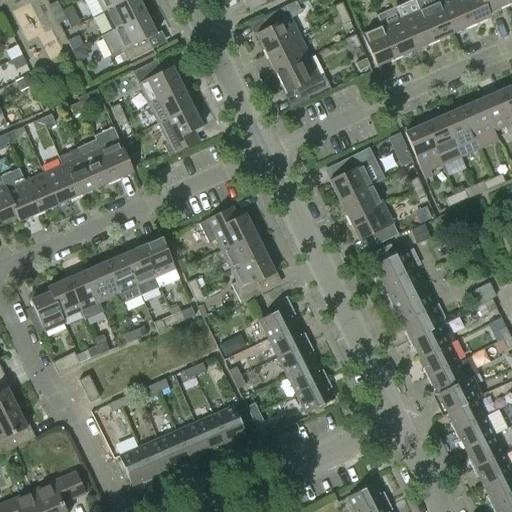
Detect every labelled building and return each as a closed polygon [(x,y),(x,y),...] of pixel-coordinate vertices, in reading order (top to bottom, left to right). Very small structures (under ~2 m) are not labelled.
[(95,0),(102,14),(129,0),(95,0)] [(136,0),(129,0),(102,14),(111,32),(144,15),(136,0)] [(237,0),(239,3),(245,0),(247,0),(253,10),(272,0),(237,0)] [(413,0),(395,8),(399,20),(413,51),(432,43),(413,0)] [(435,0),(413,0),(432,43),(450,35),(435,0)] [(435,0),(450,35),(469,27),(457,0),(435,0)] [(457,0),(469,27),(488,19),(479,0),(457,0)] [(501,0),(479,0),(488,19),(489,18),(487,14),(505,6),(501,0)] [(52,15),(60,12),(55,3),(48,7),(52,15)] [(336,17),(345,13),(340,4),(332,7),(336,17)] [(262,18),(267,29),(255,35),(265,55),(299,39),(283,8),(262,18)] [(399,20),(395,8),(375,17),(380,28),(394,59),(413,51),(399,20)] [(64,21),(60,12),(52,15),(57,25),(64,21)] [(349,23),(345,13),(336,17),(341,27),(349,23)] [(111,32),(100,38),(101,41),(102,41),(110,57),(121,52),(146,40),(154,35),(144,15),(111,32)] [(394,59),(380,28),(361,36),(375,68),(394,59)] [(66,43),(71,52),(78,48),(73,39),(66,43)] [(299,39),(265,55),(274,75),(308,58),(299,39)] [(146,40),(121,52),(126,63),(151,50),(146,40)] [(78,48),(71,52),(77,63),(87,58),(82,46),(78,48)] [(9,62),(16,59),(12,50),(4,53),(9,62)] [(308,58),(274,75),(284,95),(301,87),(306,97),(328,87),(322,76),(318,78),(308,58)] [(21,68),(16,59),(9,62),(13,71),(21,68)] [(171,68),(162,73),(156,61),(131,73),(147,105),(181,88),(171,68)] [(366,62),(354,67),(358,74),(369,70),(366,62)] [(26,77),(15,82),(20,92),(31,86),(26,77)] [(511,86),(498,93),(511,124),(511,86)] [(190,108),(181,88),(147,105),(156,125),(190,108)] [(75,98),(81,112),(102,103),(96,89),(75,98)] [(511,125),(511,124),(498,93),(479,101),(493,132),(503,128),(507,136),(511,134),(511,125)] [(72,117),(81,112),(75,98),(66,102),(72,117)] [(497,142),(493,132),(479,101),(460,109),(478,150),(497,142)] [(114,118),(122,115),(118,105),(110,109),(114,118)] [(200,128),(190,108),(156,125),(166,144),(162,146),(167,158),(197,143),(192,132),(200,128)] [(460,109),(442,117),(459,158),(478,150),(460,109)] [(122,115),(114,118),(118,128),(126,125),(122,115)] [(40,120),(44,128),(53,124),(50,116),(40,120)] [(459,158),(442,117),(423,125),(440,166),(459,158)] [(44,128),(40,120),(31,124),(34,133),(44,128)] [(440,166),(423,125),(403,134),(423,180),(430,177),(428,171),(440,166)] [(131,173),(118,142),(112,129),(92,137),(94,142),(112,182),(131,173)] [(3,136),(6,145),(16,140),(12,132),(3,136)] [(94,142),(75,150),(93,190),(112,182),(94,142)] [(93,190),(75,150),(57,158),(60,167),(74,198),(93,190)] [(339,163),(344,174),(328,182),(338,202),(372,185),(362,166),(366,163),(360,152),(339,163)] [(60,167),(42,175),(55,206),(74,198),(60,167)] [(37,214),(23,183),(17,170),(0,177),(0,181),(2,187),(18,222),(37,214)] [(55,206),(42,175),(23,183),(37,214),(55,206)] [(491,179),(494,188),(504,184),(500,175),(491,179)] [(412,192),(420,188),(416,179),(408,182),(412,192)] [(494,188),(491,179),(481,183),(485,192),(494,188)] [(372,185),(338,202),(347,222),(381,205),(372,185)] [(18,222),(2,187),(0,187),(0,225),(15,219),(17,223),(18,222)] [(420,188),(412,192),(416,202),(425,198),(420,188)] [(463,191),(453,195),(457,204),(466,200),(463,191)] [(457,204),(453,195),(444,200),(447,208),(457,204)] [(397,236),(381,205),(347,222),(357,242),(370,236),(375,246),(397,236)] [(244,215),(234,220),(229,209),(197,225),(207,244),(214,241),(220,252),(254,235),(244,215)] [(422,225),(408,231),(415,245),(429,239),(422,225)] [(263,255),(254,235),(220,252),(229,271),(263,255)] [(160,239),(140,248),(158,289),(178,280),(160,239)] [(405,250),(394,256),(389,246),(365,257),(375,278),(377,277),(386,295),(384,296),(393,314),(395,313),(405,332),(403,333),(407,342),(438,326),(439,327),(442,325),(405,250)] [(140,248),(122,256),(139,297),(158,289),(140,248)] [(239,305),(261,294),(256,284),(273,275),(263,255),(229,271),(235,283),(230,285),(239,305)] [(122,256),(103,264),(117,296),(121,305),(139,297),(122,256)] [(117,296),(103,264),(84,272),(98,304),(117,296)] [(84,272),(65,280),(79,312),(83,321),(102,313),(98,304),(84,272)] [(65,280),(47,289),(49,293),(62,324),(63,324),(61,320),(79,312),(65,280)] [(194,280),(186,284),(190,293),(198,290),(194,280)] [(494,298),(488,285),(468,295),(474,308),(494,298)] [(202,299),(198,290),(190,293),(194,303),(202,299)] [(62,324),(49,293),(29,301),(43,333),(62,324)] [(275,302),(280,311),(257,322),(267,341),(296,326),(291,317),(294,316),(285,298),(275,302)] [(483,305),(487,314),(495,310),(490,301),(483,305)] [(201,306),(196,308),(201,320),(206,318),(201,306)] [(180,313),(170,317),(173,325),(183,321),(180,313)] [(170,317),(160,320),(164,329),(169,327),(173,325),(170,317)] [(164,329),(160,320),(152,324),(157,336),(171,331),(169,327),(164,329)] [(503,325),(495,329),(500,338),(508,334),(503,325)] [(296,326),(267,341),(276,359),(307,343),(303,334),(301,335),(296,326)] [(438,326),(407,342),(411,351),(414,350),(419,360),(448,345),(454,342),(449,333),(443,336),(439,327),(438,326)] [(142,328),(132,332),(135,340),(145,336),(142,328)] [(135,340),(132,332),(122,336),(126,344),(135,340)] [(511,342),(508,334),(500,338),(505,347),(511,343),(511,342)] [(95,347),(104,343),(101,336),(92,340),(95,347)] [(95,347),(94,347),(98,356),(107,352),(104,343),(95,347)] [(225,343),(218,346),(223,357),(234,352),(230,345),(225,343)] [(312,352),(307,343),(276,359),(285,377),(314,363),(310,354),(312,352)] [(457,363),(448,345),(419,360),(423,369),(421,370),(425,379),(457,363)] [(98,356),(94,347),(85,351),(88,360),(98,356)] [(77,364),(72,354),(50,364),(56,375),(77,364)] [(319,372),(314,363),(285,377),(294,395),(326,380),(321,371),(319,372)] [(466,381),(457,363),(425,379),(430,388),(432,387),(437,397),(442,395),(445,403),(468,392),(464,384),(466,383),(466,381)] [(201,364),(191,368),(195,376),(204,372),(201,364)] [(191,368),(182,372),(185,380),(195,376),(191,368)] [(235,368),(227,372),(232,381),(239,377),(235,368)] [(8,388),(3,377),(0,377),(0,416),(15,409),(5,389),(8,388)] [(88,404),(98,399),(87,377),(77,382),(88,404)] [(239,377),(232,381),(236,391),(244,387),(239,377)] [(163,380),(154,384),(157,393),(167,388),(163,380)] [(330,389),(326,380),(294,395),(304,415),(333,400),(328,390),(330,389)] [(154,384),(144,389),(148,397),(157,393),(154,384)] [(126,397),(116,401),(120,409),(129,405),(126,397)] [(453,433),(484,418),(474,399),(445,413),(450,423),(448,424),(453,433)] [(116,401),(107,405),(110,413),(120,409),(116,401)] [(253,405),(245,409),(250,418),(258,414),(253,405)] [(232,408),(212,416),(226,448),(235,444),(234,442),(244,438),(232,408)] [(0,455),(34,439),(28,427),(25,429),(15,409),(0,416),(0,455)] [(258,414),(250,418),(254,427),(262,423),(258,414)] [(226,448),(212,416),(193,424),(206,454),(216,450),(217,452),(226,448)] [(484,418),(453,433),(457,443),(459,441),(464,451),(493,436),(484,418)] [(206,454),(193,424),(174,433),(188,465),(198,461),(197,459),(206,454)] [(188,465),(174,433),(156,441),(169,471),(178,467),(179,469),(188,465)] [(502,454),(493,436),(464,451),(468,460),(466,461),(471,470),(502,454)] [(169,471),(156,441),(137,449),(151,481),(160,477),(159,475),(169,471)] [(151,481),(137,449),(117,457),(130,487),(141,483),(142,485),(151,481)] [(511,473),(502,454),(471,470),(475,479),(477,478),(482,487),(511,473)] [(74,473),(31,492),(39,511),(64,511),(61,505),(83,495),(74,473)] [(511,495),(511,474),(511,473),(482,487),(487,496),(484,497),(489,506),(511,495)] [(382,493),(380,494),(375,484),(345,499),(352,511),(366,511),(386,502),(382,493)] [(39,511),(31,492),(10,501),(0,505),(0,511),(39,511)] [(511,511),(511,495),(489,506),(491,511),(511,511)] [(389,511),(391,511),(386,502),(366,511),(389,511)]
